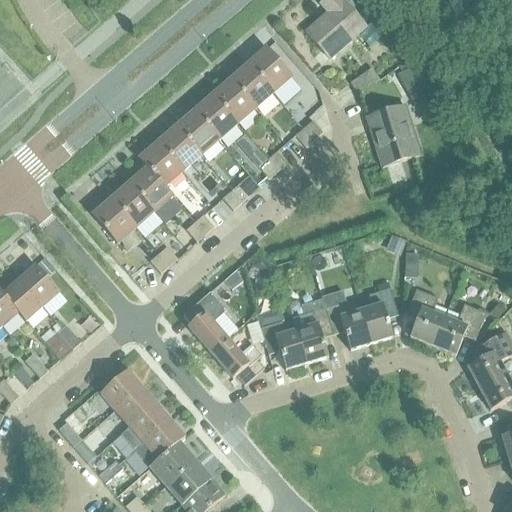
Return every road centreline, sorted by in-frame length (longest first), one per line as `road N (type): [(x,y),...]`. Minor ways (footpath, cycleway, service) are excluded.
road 1 (residential): [(484,511),(473,461),(432,372),(405,357),(272,393),(215,419)]
road 2 (residential): [(24,195),(249,0)]
road 3 (residential): [(132,323),(347,131)]
road 4 (residential): [(209,0),(9,177)]
road 5 (residential): [(132,323),(24,195)]
road 6 (residential): [(30,416),(132,323)]
road 7 (residential): [(215,419),(132,323)]
